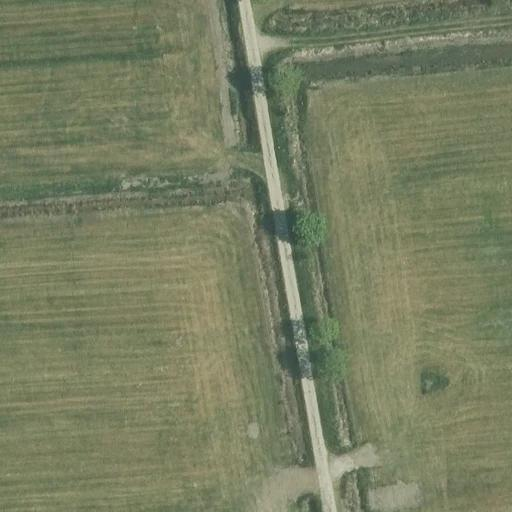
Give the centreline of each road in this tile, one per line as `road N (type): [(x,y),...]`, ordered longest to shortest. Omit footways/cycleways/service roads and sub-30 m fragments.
road 1 (track): [(328,511),(234,0)]
road 2 (track): [(447,0),(237,14)]
